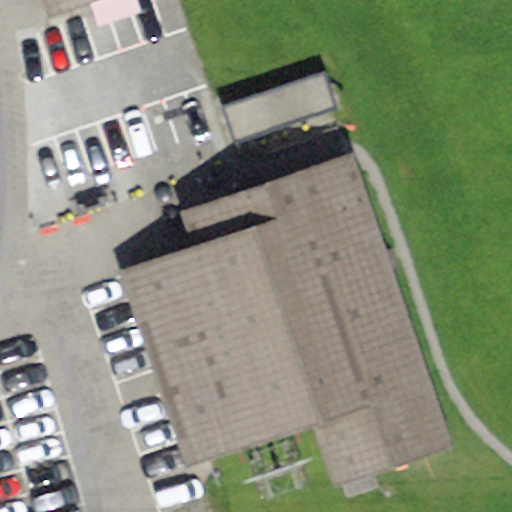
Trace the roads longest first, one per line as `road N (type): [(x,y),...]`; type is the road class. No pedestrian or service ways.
road 1 (unknown): [(37,243),(110,511)]
road 2 (unknown): [(0,82),(180,50)]
